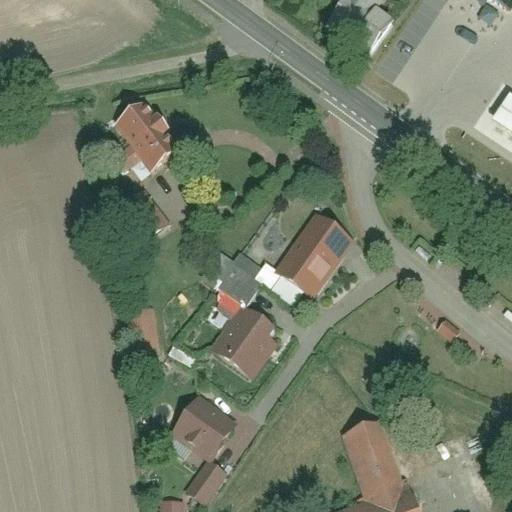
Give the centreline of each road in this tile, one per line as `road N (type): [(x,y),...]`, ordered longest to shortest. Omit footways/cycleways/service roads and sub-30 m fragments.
road 1 (secondary): [(511,211),(268,36)]
road 2 (residential): [(0,116),(238,52),(268,36)]
